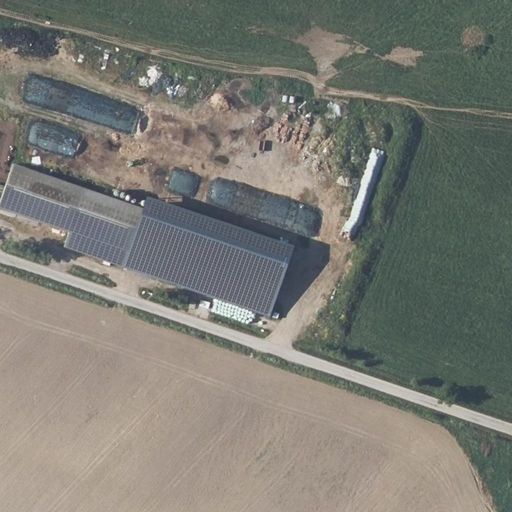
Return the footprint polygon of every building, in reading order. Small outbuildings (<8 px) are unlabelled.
[(122,131),(148,142),(158,118),(132,107),(122,131)] [(50,179),(12,165),(0,199),(0,208),(35,222),(50,179)] [(288,183),(291,172),(282,170),(279,180),(288,183)] [(83,191),(50,179),(35,222),(67,233),(62,248),(121,269),(142,212),(83,191)] [(0,216),(17,223),(19,216),(0,209),(0,216)]
